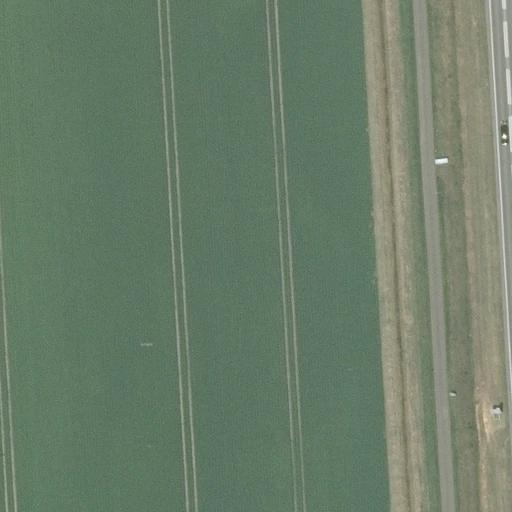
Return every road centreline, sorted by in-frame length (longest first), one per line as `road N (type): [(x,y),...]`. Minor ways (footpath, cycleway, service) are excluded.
road 1 (unclassified): [(447,511),(417,0)]
road 2 (trunk): [(511,300),(495,0)]
